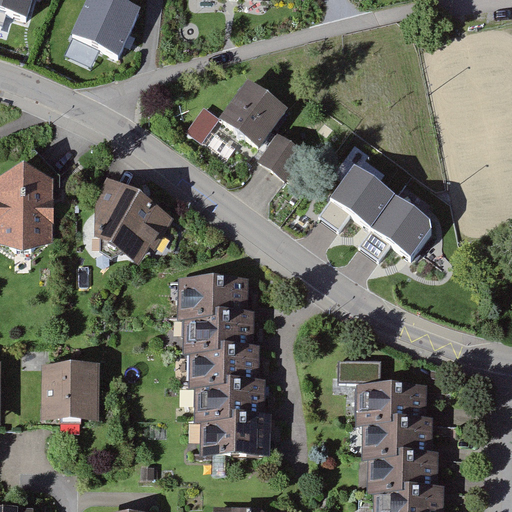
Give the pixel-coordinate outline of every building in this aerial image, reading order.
[(0,0),(0,17),(27,25),(33,0),(0,0)] [(99,0),(90,0),(73,40),(122,62),(141,19),(99,0)] [(288,111),(248,83),(220,122),(260,151),(288,111)] [(186,133),(201,145),(219,120),(204,109),(186,133)] [(306,156),(279,137),(259,164),(286,183),(306,156)] [(9,170),(0,176),(0,253),(8,261),(47,244),(45,183),(9,170)] [(430,224),(355,170),(330,204),(317,221),(339,236),(351,220),(365,230),(369,233),(357,250),(379,265),(391,249),(406,259),(412,263),(433,235),(430,224)] [(167,226),(101,184),(81,248),(129,272),(140,254),(152,257),(167,226)] [(243,287),(174,284),(173,325),(181,326),(179,362),(186,362),(184,394),(193,395),(192,429),(198,430),(197,462),(265,465),(266,423),(259,423),(260,389),(253,389),(254,354),(247,353),(248,320),(242,320),(243,287)] [(381,363),(337,365),(338,386),(381,385),(381,363)] [(90,371),(34,372),(35,427),(91,425),(90,371)] [(422,394),(353,392),(352,433),(360,433),(358,470),(364,470),(363,502),(372,502),(371,511),(438,511),(439,497),(432,496),(433,462),(426,461),(427,428),(420,427),(422,394)]
